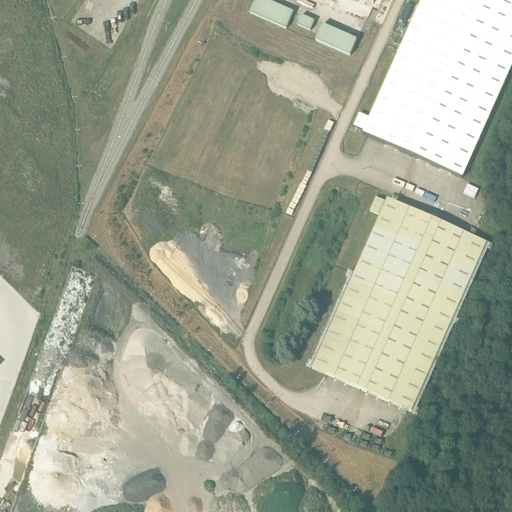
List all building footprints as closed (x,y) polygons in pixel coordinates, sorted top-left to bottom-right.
[(263,0),(254,0),(249,13),(286,29),(288,24),(293,13),(284,9),(263,0)] [(462,179),(495,104),(511,67),(511,0),(422,0),(369,118),(359,114),(353,127),(363,132),(362,134),(462,179)] [(299,15),(295,24),(310,30),(313,20),(299,15)] [(315,36),(313,42),(350,58),(357,41),(330,29),(320,25),(315,36)] [(0,39),(0,103),(21,81),(28,87),(38,77),(0,39)] [(370,212),(379,216),(311,369),(412,413),(487,244),(387,200),(385,203),(376,198),(370,212)]
